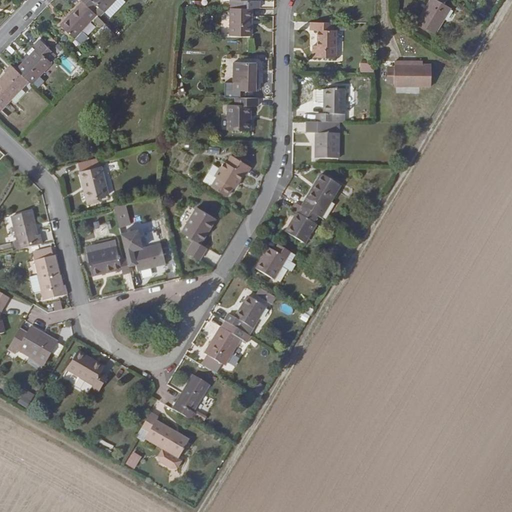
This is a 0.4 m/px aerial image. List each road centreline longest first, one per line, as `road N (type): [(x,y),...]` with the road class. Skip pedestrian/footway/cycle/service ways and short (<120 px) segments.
road 1 (track): [(203,511),(511,0)]
road 2 (residential): [(289,0),(273,180),(220,276),(197,293)]
road 3 (residential): [(0,135),(53,189),(87,310)]
road 4 (residential): [(87,310),(95,337),(150,366),(173,356),(197,293)]
